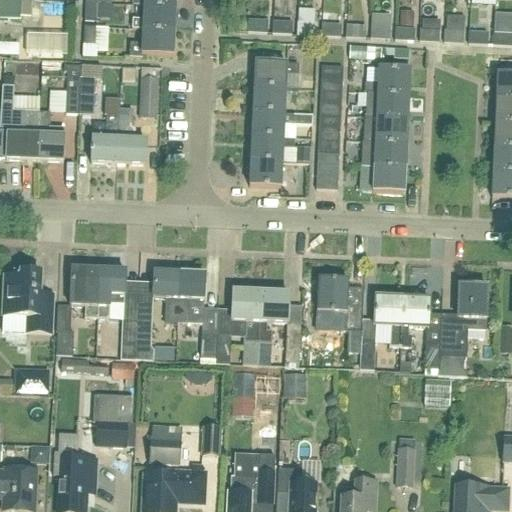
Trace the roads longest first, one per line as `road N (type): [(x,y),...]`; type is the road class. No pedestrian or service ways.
road 1 (residential): [(511,231),(193,217)]
road 2 (residential): [(193,217),(205,0)]
road 3 (residential): [(193,217),(0,211)]
